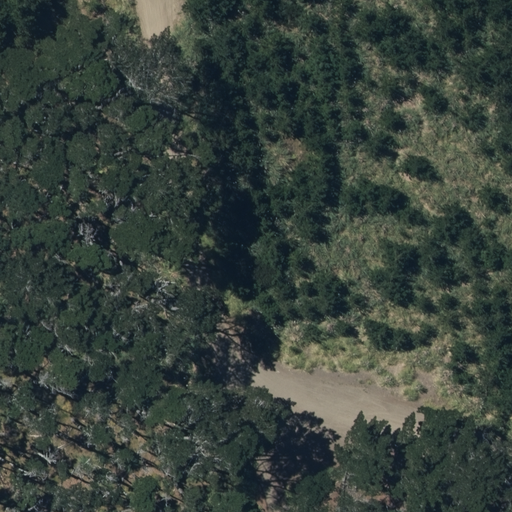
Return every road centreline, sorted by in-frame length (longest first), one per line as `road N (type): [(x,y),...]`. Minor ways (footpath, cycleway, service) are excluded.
road 1 (track): [(141,0),(226,368)]
road 2 (track): [(511,438),(226,368)]
road 3 (track): [(226,368),(262,511)]
